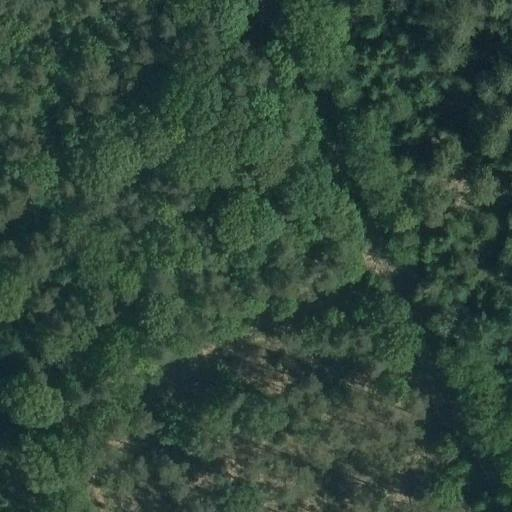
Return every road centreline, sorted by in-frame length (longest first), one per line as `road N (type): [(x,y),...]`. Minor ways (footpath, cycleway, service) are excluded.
road 1 (track): [(507,511),(380,231)]
road 2 (track): [(380,231),(275,0)]
road 3 (track): [(511,196),(380,231)]
